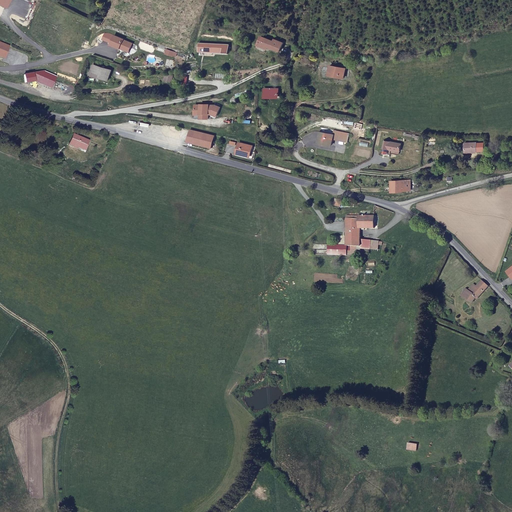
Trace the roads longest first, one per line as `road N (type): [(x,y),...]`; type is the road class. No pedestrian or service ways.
road 1 (residential): [(336,190),(69,119)]
road 2 (track): [(0,303),(48,337),(66,368),(60,511)]
road 3 (residential): [(287,63),(232,88),(69,119)]
road 4 (residential): [(511,301),(440,228),(397,206)]
